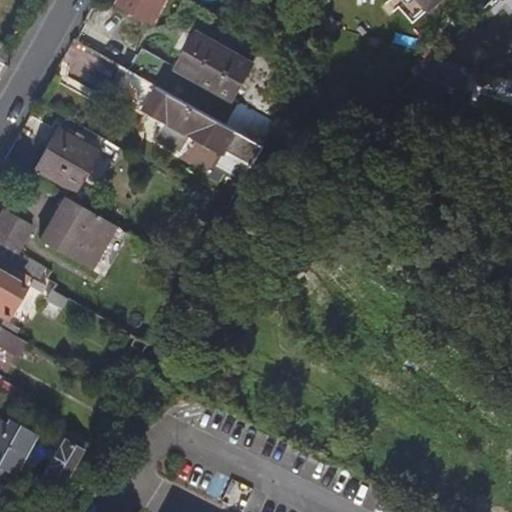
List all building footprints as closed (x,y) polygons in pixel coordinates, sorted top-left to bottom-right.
[(123,0),(121,18),(164,26),(169,0),(123,0)] [(233,99),(253,63),(197,32),(177,66),(141,48),(129,70),(220,122),(233,99)] [(16,53),(0,43),(0,63),(8,68),(16,53)] [(8,68),(0,63),(0,81),(8,68)] [(220,122),(129,70),(124,67),(112,87),(168,119),(158,137),(181,151),(192,133),(224,150),(221,157),(249,173),(265,147),(220,122)] [(279,124),(233,99),(220,122),(265,147),(279,124)] [(76,192),(98,153),(58,130),(36,170),(76,192)] [(57,224),(70,201),(65,198),(52,221),(57,224)] [(92,271),(117,227),(70,201),(57,224),(52,221),(40,242),(92,271)] [(0,241),(18,252),(32,226),(4,210),(0,217),(0,241)] [(18,252),(0,241),(0,261),(27,277),(38,283),(46,268),(18,252)] [(24,289),(24,286),(23,285),(27,277),(0,261),(0,315),(6,319),(24,289)] [(29,345),(0,328),(0,340),(24,354),(29,345)] [(143,352),(148,344),(135,338),(131,346),(143,352)] [(19,390),(0,378),(0,393),(14,401),(19,390)] [(0,489),(14,495),(37,435),(0,421),(0,489)] [(51,508),(89,444),(68,432),(41,478),(53,485),(51,488),(46,489),(39,502),(51,508)]
